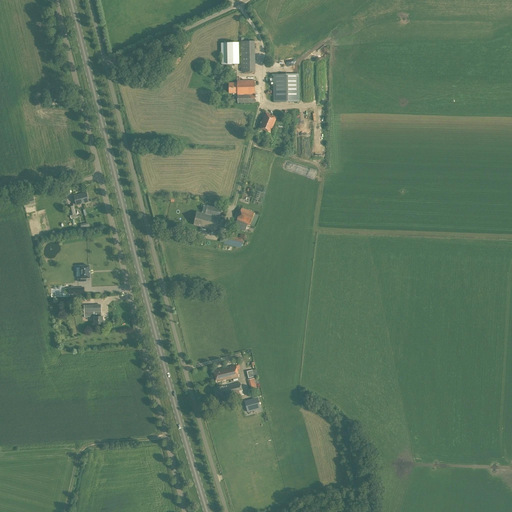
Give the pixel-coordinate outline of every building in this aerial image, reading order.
[(222,42),(223,68),(232,67),(232,66),(240,65),(239,42),(222,42)] [(254,42),(241,42),(242,72),(254,72),(254,42)] [(274,102),(299,102),(299,74),(300,74),(299,42),(271,43),(272,75),(273,75),(274,102)] [(255,103),(254,81),(237,81),(237,83),(229,83),(229,93),(237,93),(237,103),(255,103)] [(271,118),(269,117),(270,114),(266,113),(260,128),(270,132),(276,117),(272,115),(271,118)] [(76,205),(89,202),(86,193),(74,196),(76,205)] [(25,208),(35,205),(33,196),(23,199),(25,208)] [(73,204),(73,206),(68,207),(70,216),(71,218),(76,217),(76,218),(84,215),(85,217),(86,216),(85,214),(86,214),(85,210),(83,210),(84,212),(76,214),(74,209),(77,208),(76,203),(73,204)] [(216,230),(221,209),(207,206),(205,214),(197,212),(194,225),(216,230)] [(254,227),(259,216),(255,214),(255,213),(242,208),(240,210),(237,217),(237,220),(234,227),(245,231),(248,225),(250,225),(254,227)] [(226,237),(224,244),(241,248),(243,241),(226,237)] [(87,282),(87,278),(90,278),(89,266),(80,266),(80,277),(78,277),(78,282),(87,282)] [(85,317),(94,317),(94,324),(103,324),(103,317),(101,317),(101,312),(94,312),(94,305),(84,305),(85,317)] [(216,383),(222,381),(226,380),(239,377),(238,374),(237,368),(236,365),(213,370),(214,373),(216,380),(216,383)] [(250,390),(256,389),(253,378),(247,380),(250,390)] [(243,391),(241,383),(223,387),(223,386),(216,387),(219,398),(226,396),(226,395),(243,391)] [(258,397),(244,401),(247,412),(261,408),(258,397)]
